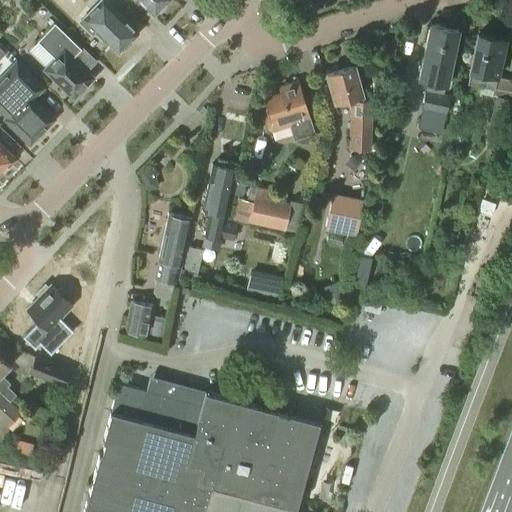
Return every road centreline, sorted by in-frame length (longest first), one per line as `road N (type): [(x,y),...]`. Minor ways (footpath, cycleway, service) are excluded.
road 1 (unclassified): [(31,217),(251,0)]
road 2 (residential): [(251,0),(266,27),(286,40),(427,0)]
